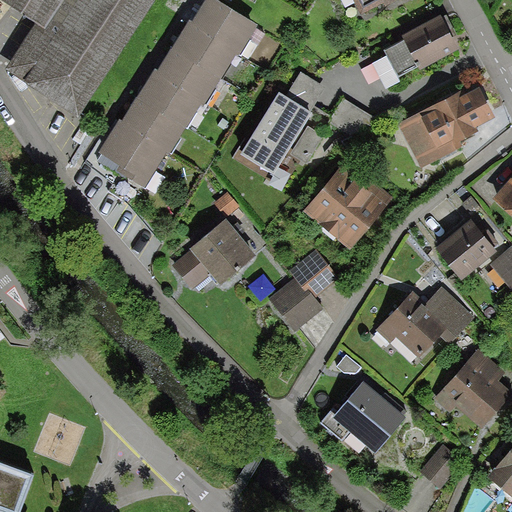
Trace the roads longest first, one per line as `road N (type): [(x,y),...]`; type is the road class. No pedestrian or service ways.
road 1 (residential): [(276,424),(113,252),(0,91)]
road 2 (residential): [(276,424),(397,230),(511,132)]
road 3 (residential): [(0,275),(211,511)]
road 4 (residential): [(379,511),(276,424)]
